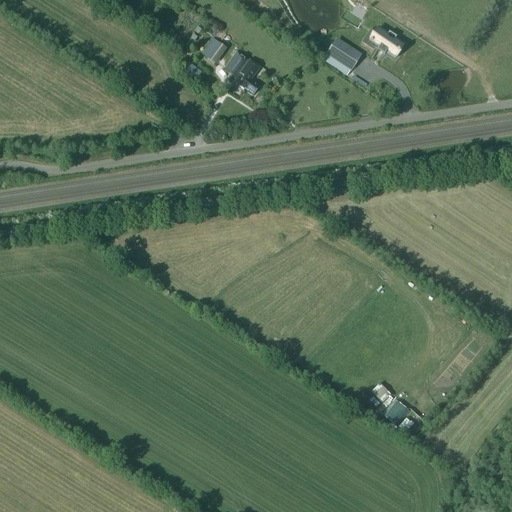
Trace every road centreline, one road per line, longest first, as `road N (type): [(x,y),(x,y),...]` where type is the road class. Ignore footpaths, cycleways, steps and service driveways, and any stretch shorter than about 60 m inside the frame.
road 1 (unclassified): [(0,233),(511,156)]
road 2 (unclassified): [(0,166),(68,170),(511,103)]
